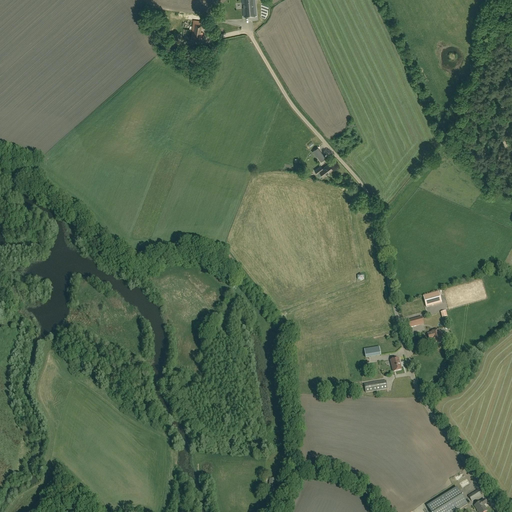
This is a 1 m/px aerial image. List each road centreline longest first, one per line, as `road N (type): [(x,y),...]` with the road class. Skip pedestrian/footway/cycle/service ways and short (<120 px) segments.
road 1 (unclassified): [(498,511),(420,397),(364,188),(292,106),(250,35)]
road 2 (track): [(270,511),(294,474),(309,468),(348,480),(386,511)]
